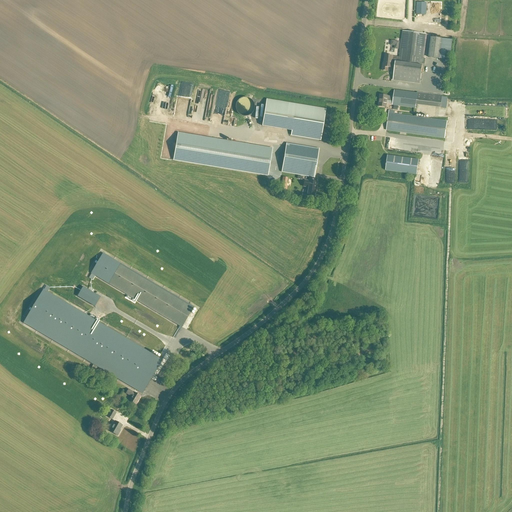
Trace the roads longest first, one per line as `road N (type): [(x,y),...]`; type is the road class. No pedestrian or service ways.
road 1 (unclassified): [(124,511),(173,389),(302,284),(327,243),(366,0)]
road 2 (track): [(438,511),(450,190),(426,183),(428,142)]
